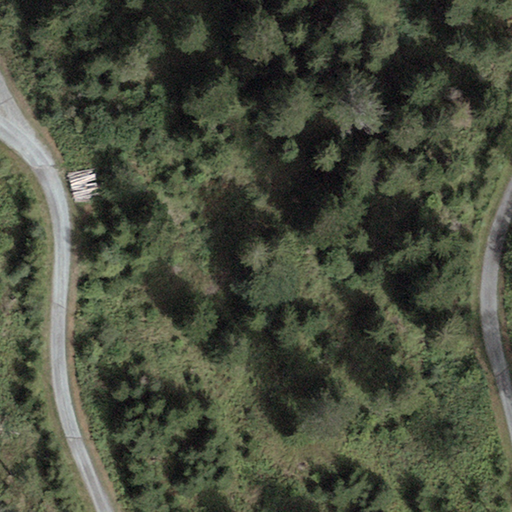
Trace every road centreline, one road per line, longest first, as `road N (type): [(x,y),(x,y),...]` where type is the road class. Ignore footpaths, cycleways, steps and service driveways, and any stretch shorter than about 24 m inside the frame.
road 1 (track): [(0,129),(48,178),(61,229),(58,358),(80,464),(100,511)]
road 2 (track): [(511,211),(488,285),(511,406)]
